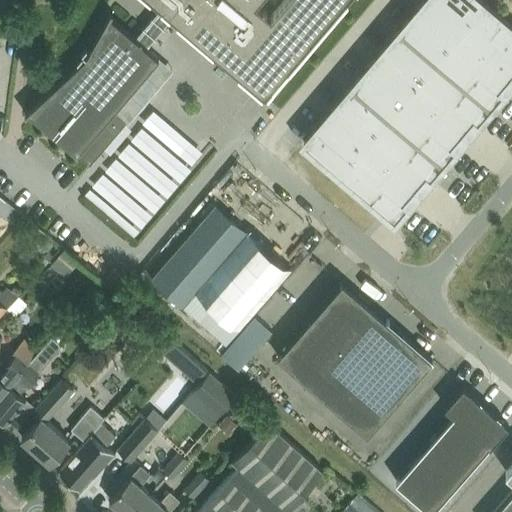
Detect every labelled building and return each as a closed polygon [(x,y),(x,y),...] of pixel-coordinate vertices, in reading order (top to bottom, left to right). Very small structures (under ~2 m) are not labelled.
[(110,15),(87,55),(27,111),(90,164),(126,121),(113,110),(159,57),(146,46),(172,16),(265,95),(345,0),(154,0),(161,6),(135,37),(110,15)] [(511,22),(486,0),(419,0),(299,142),(395,224),(511,86),(511,22)] [(81,199),(131,241),(189,172),(139,130),(81,199)] [(75,181),(45,155),(34,167),(65,193),(75,181)] [(0,242),(26,214),(0,191),(0,242)] [(151,279),(181,305),(247,230),(217,203),(151,279)] [(48,241),(40,243),(42,251),(50,249),(48,241)] [(315,261),(334,279),(352,260),(332,242),(315,261)] [(257,298),(290,261),(280,251),(246,288),(257,298)] [(58,268),(72,280),(83,267),(69,255),(58,268)] [(278,355),(367,432),(431,359),(342,281),(278,355)] [(0,313),(16,295),(5,286),(0,292),(0,313)] [(93,300),(107,313),(118,301),(104,288),(93,300)] [(24,318),(37,307),(28,298),(16,310),(24,318)] [(162,334),(153,343),(164,352),(172,343),(162,334)] [(52,335),(38,351),(40,353),(0,397),(0,415),(6,421),(25,400),(18,394),(26,385),(28,386),(53,354),(58,351),(60,345),(57,341),(52,335)] [(234,337),(220,354),(238,369),(253,353),(234,337)] [(0,397),(40,353),(38,351),(24,339),(10,355),(13,357),(5,366),(7,368),(0,376),(0,397)] [(195,359),(184,372),(195,382),(207,369),(195,359)] [(193,389),(220,412),(236,393),(209,370),(193,389)] [(69,439),(46,418),(74,387),(63,377),(34,410),(41,416),(23,437),(50,460),(69,439)] [(445,406),(454,414),(396,480),(431,511),(489,445),(490,445),(509,424),(463,384),(445,406)] [(90,404),(70,428),(84,440),(104,416),(90,404)] [(145,416),(119,446),(133,458),(136,454),(153,436),(169,417),(158,408),(148,418),(145,416)] [(227,415),(220,423),(229,430),(236,422),(227,415)] [(285,511),(287,511),(302,494),(323,470),(267,419),(232,459),(238,464),(194,511),(191,511),(184,506),(179,511),(285,511)] [(62,471),(60,474),(69,483),(72,480),(79,486),(91,473),(93,475),(113,452),(105,445),(115,433),(102,422),(60,469),(62,471)] [(165,469),(170,473),(186,456),(181,451),(165,469)] [(177,478),(185,485),(199,468),(191,461),(177,478)] [(124,511),(133,511),(150,494),(140,484),(150,472),(140,464),(139,466),(131,475),(123,484),(109,499),(124,511)] [(511,511),(511,465),(508,471),(511,475),(511,490),(493,511),(511,511)] [(194,496),(210,477),(200,470),(184,488),(194,496)] [(167,511),(178,500),(168,490),(159,501),(150,494),(133,511),(167,511)] [(375,511),(355,494),(343,507),(348,511),(354,511),(357,509),(360,511),(375,511)]
